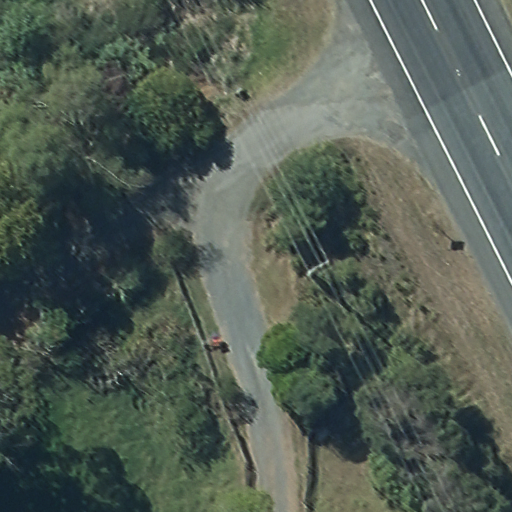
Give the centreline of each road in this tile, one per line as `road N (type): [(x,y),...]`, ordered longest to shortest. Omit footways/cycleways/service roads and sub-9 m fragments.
road 1 (unknown): [(0,290),(193,194),(325,113),(448,51)]
road 2 (primary): [(511,179),(423,0)]
